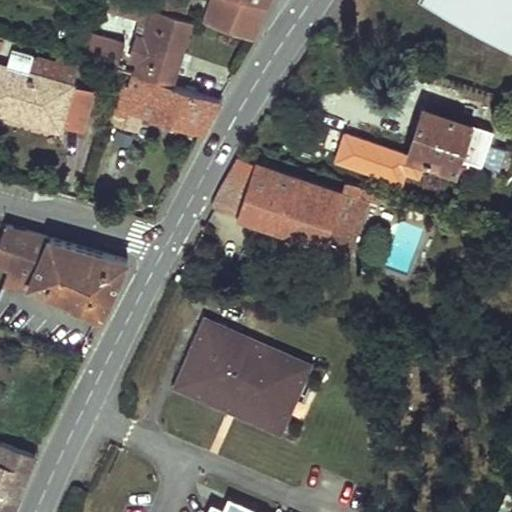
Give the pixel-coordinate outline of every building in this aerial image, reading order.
[(129,61),(139,63),(135,71),(172,84),(192,19),(184,17),(150,6),(131,0),(109,0),(107,11),(142,21),(129,61)] [(511,0),(436,0),(511,40),(511,0)] [(89,27),(82,50),(117,61),(124,38),(89,27)] [(13,46),(8,68),(27,73),(33,52),(13,46)] [(27,73),(75,86),(81,62),(58,57),(58,60),(33,52),(27,73)] [(0,65),(0,112),(60,129),(60,126),(84,134),(95,92),(75,86),(27,73),(8,68),(0,65)] [(122,107),(143,113),(204,131),(221,99),(172,84),(135,71),(132,71),(128,86),(122,84),(116,103),(123,105),(122,107)] [(111,123),(138,131),(143,113),(122,107),(123,105),(116,103),(111,123)] [(423,107),(408,155),(455,170),(460,158),(481,166),(493,130),(423,107)] [(239,157),(212,205),(236,214),(255,163),(239,157)] [(236,214),(349,251),(371,189),(345,181),(341,190),(255,163),(236,214)] [(0,236),(0,295),(3,288),(10,267),(32,276),(28,285),(102,318),(127,259),(5,225),(0,236)] [(32,276),(10,267),(3,288),(28,285),(32,276)] [(177,387),(244,416),(248,407),(274,419),(297,369),(270,357),(274,348),(206,318),(177,387)] [(281,431),(310,364),(274,348),(270,357),(297,369),(274,419),(248,407),(244,416),(281,431)] [(0,511),(8,511),(35,453),(0,441),(0,511)] [(266,511),(230,496),(225,506),(213,501),(208,511),(266,511)]
